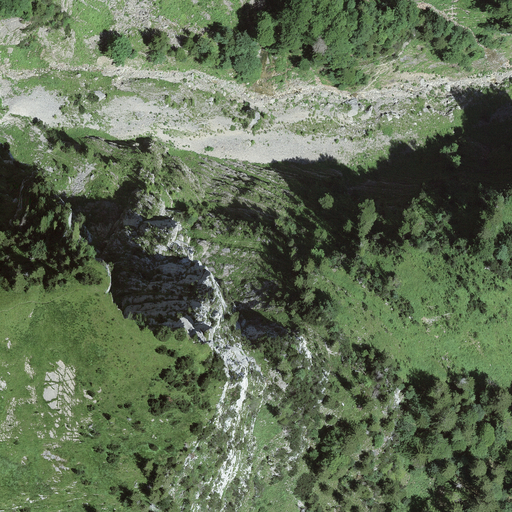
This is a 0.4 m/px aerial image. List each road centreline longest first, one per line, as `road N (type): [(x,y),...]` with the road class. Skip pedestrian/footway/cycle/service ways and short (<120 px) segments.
road 1 (motorway): [(423,511),(0,48)]
road 2 (motorway): [(0,255),(231,511)]
